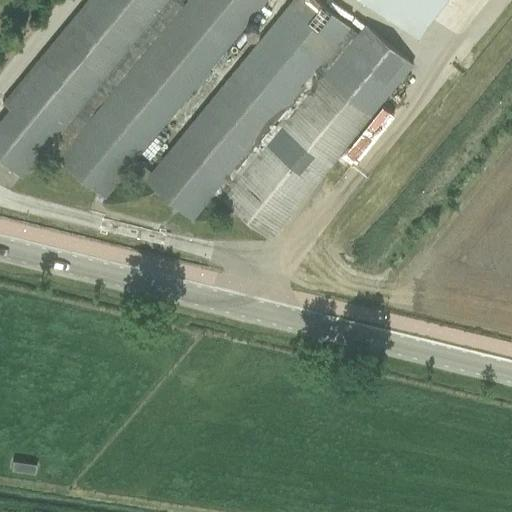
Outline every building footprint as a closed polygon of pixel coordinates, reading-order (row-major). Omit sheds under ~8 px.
[(44,149),(57,159),(187,0),(87,0),(2,103),(9,108),(0,118),(0,159),(21,177),(44,149)] [(68,0),(59,0),(32,39),(45,48),(75,5),(68,0)] [(187,0),(57,159),(104,197),(266,0),(187,0)] [(291,0),(291,2),(144,180),(191,219),(213,192),(222,199),(358,32),(351,27),(316,0),(291,0)] [(399,0),(428,19),(440,0),(399,0)] [(222,199),(269,238),(413,63),(365,24),(358,32),(222,199)]
